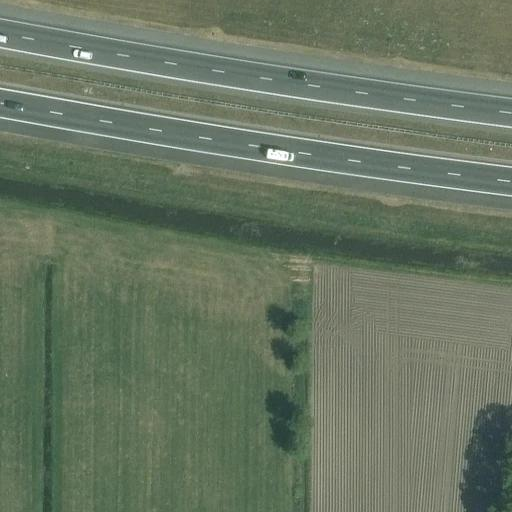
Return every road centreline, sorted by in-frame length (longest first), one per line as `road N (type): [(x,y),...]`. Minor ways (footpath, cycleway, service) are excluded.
road 1 (motorway): [(0,104),(511,181)]
road 2 (motorway): [(511,109),(0,33)]
